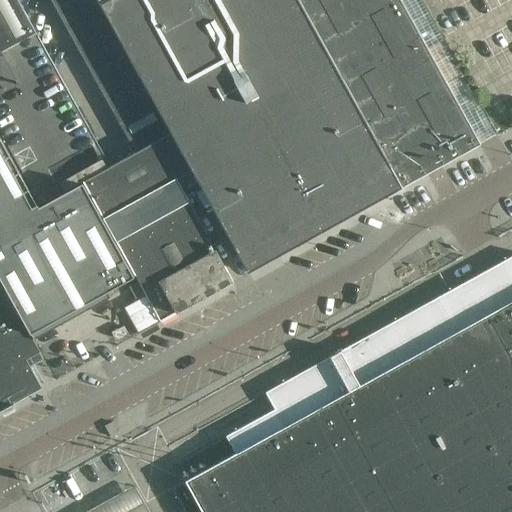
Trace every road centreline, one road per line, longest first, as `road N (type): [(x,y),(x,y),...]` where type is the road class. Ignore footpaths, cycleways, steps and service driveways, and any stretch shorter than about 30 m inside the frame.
road 1 (unclassified): [(456,207),(333,286),(0,472)]
road 2 (unknown): [(34,0),(110,134)]
